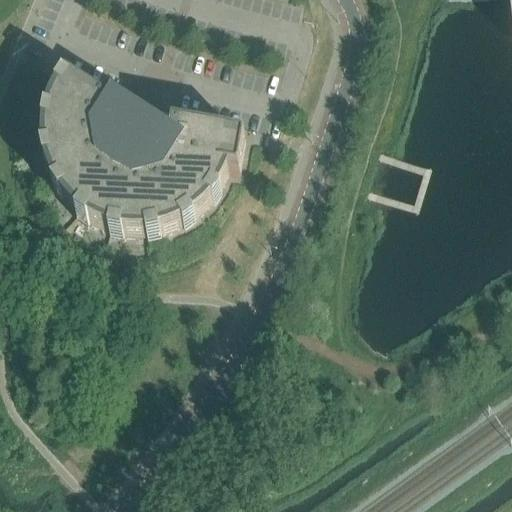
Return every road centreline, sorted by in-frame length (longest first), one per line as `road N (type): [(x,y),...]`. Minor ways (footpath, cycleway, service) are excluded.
road 1 (track): [(511,309),(425,364),(393,373),(360,372),(258,320)]
road 2 (unknown): [(258,320),(126,511)]
road 3 (unknown): [(329,127),(291,249),(258,320)]
